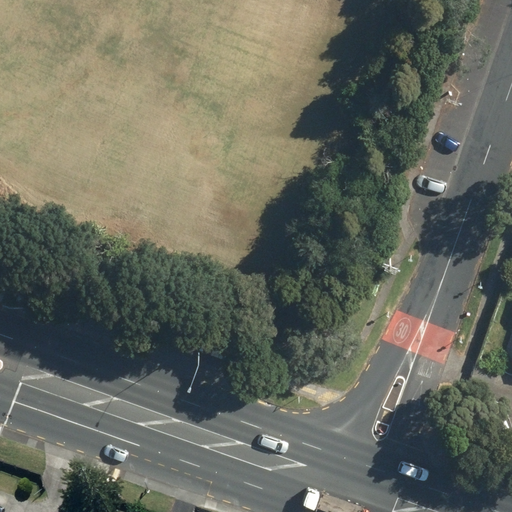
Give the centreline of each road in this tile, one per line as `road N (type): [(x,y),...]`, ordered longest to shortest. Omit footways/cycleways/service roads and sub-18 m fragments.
road 1 (residential): [(367,492),(511,84)]
road 2 (primary): [(0,364),(367,492)]
